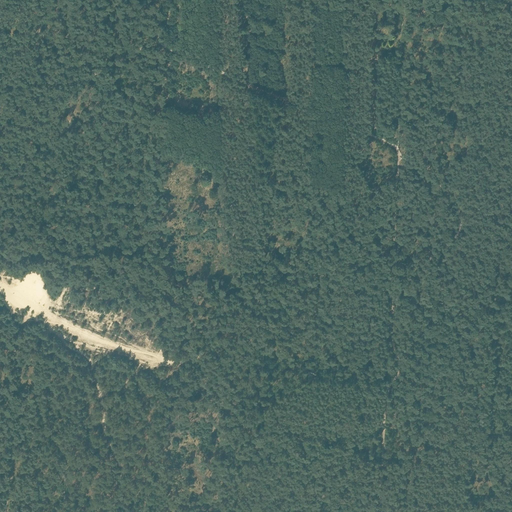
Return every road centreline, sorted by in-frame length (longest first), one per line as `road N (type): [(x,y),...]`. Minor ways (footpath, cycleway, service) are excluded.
road 1 (track): [(393,145),(167,54),(111,78),(0,82)]
road 2 (track): [(137,511),(128,461),(101,413),(97,338),(0,277)]
